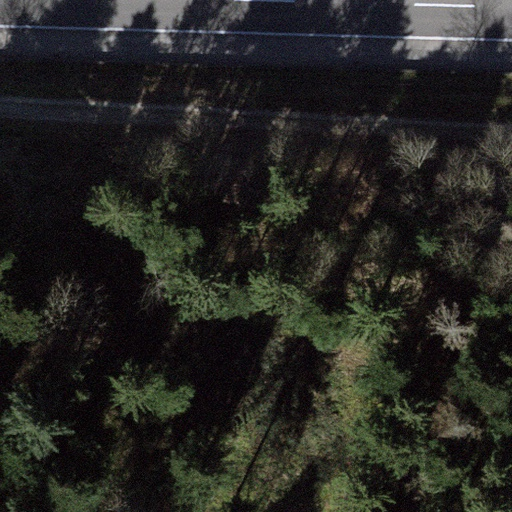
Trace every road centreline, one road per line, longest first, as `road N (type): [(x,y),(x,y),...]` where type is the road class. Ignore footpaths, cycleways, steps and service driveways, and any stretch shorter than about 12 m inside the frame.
road 1 (track): [(511,141),(0,118)]
road 2 (motorway): [(236,0),(511,7)]
